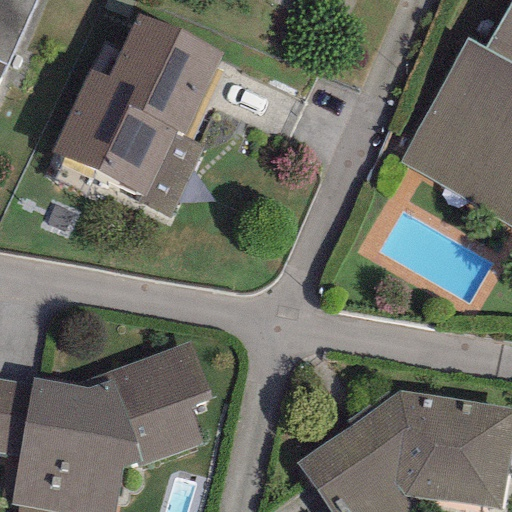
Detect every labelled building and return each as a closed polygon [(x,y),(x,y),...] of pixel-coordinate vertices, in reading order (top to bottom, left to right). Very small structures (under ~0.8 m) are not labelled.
[(0,0),(0,64),(5,67),(34,0),(0,0)] [(511,0),(484,50),(465,40),(395,164),(511,229),(511,228),(511,0)] [(219,54),(135,14),(105,78),(88,69),(48,153),(140,197),(137,204),(167,219),(200,148),(179,138),(219,54)] [(85,389),(30,379),(29,386),(17,456),(8,505),(17,507),(45,511),(114,511),(122,469),(135,463),(137,468),(202,442),(186,408),(209,399),(187,344),(83,382),(85,389)] [(0,453),(17,456),(29,386),(0,381),(0,453)] [(511,412),(398,393),(294,464),(325,511),(413,511),(402,498),(500,509),(511,429),(511,412)]
